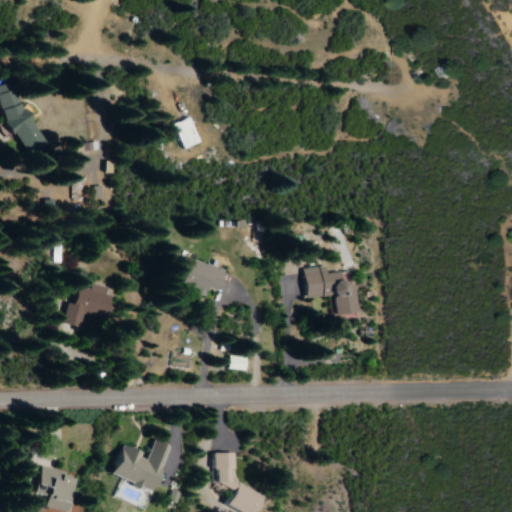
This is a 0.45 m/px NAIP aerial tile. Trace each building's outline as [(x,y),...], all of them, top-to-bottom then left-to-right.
[(0,118),(25,158),(43,147),(9,92),(3,95),(0,89),(0,118)] [(169,123),(177,149),(196,143),(188,117),(169,123)] [(213,291),(220,271),(181,257),(172,285),(201,295),(204,288),(213,291)] [(300,298),(328,297),(330,314),(353,313),(351,284),(336,285),(335,272),(322,273),(321,267),(298,268),(300,298)] [(59,324),(78,329),(81,313),(103,319),(109,290),(87,285),(86,289),(74,286),(70,304),(64,303),(59,324)] [(243,357),(224,356),(223,370),(242,370),(243,357)] [(114,446),(103,476),(147,491),(163,445),(148,440),(143,457),(114,446)] [(229,453),(207,453),(207,470),(210,471),(210,483),(226,490),(218,505),(232,511),(247,511),(255,495),(226,481),(226,472),(229,467),(229,453)] [(62,472),(35,465),(28,492),(41,496),(39,506),(60,511),(61,511),(65,496),(69,497),(73,480),(61,476),(62,472)]
